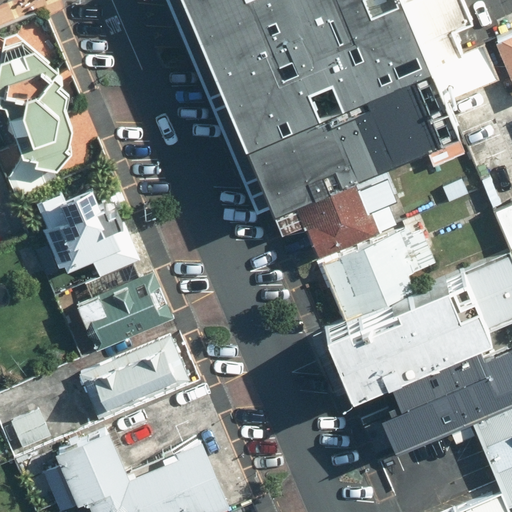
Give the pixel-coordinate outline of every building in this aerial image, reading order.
[(168,0),(256,202),(275,194),(190,0),(168,0)] [(432,52),(410,0),(190,0),(275,194),(448,123),(421,57),(432,52)] [(470,0),(410,0),(432,52),(448,95),(503,73),(470,0)] [(60,59),(18,24),(6,28),(0,56),(0,93),(6,95),(12,118),(17,124),(22,145),(10,169),(18,191),(60,176),(54,160),(71,140),(67,136),(70,134),(74,118),(67,97),(68,82),(59,74),(63,70),(55,64),(60,59)] [(511,26),(496,33),(511,69),(511,26)] [(425,141),(434,163),(466,150),(457,129),(425,141)] [(389,191),(398,186),(386,158),(269,206),(280,234),(309,222),(318,244),(398,212),(389,191)] [(144,253),(105,166),(35,197),(67,267),(96,255),(103,271),(144,253)] [(511,195),(495,203),(511,243),(511,195)] [(345,309),(415,280),(408,263),(435,252),(421,221),(412,225),(410,216),(321,254),(345,309)] [(34,278),(60,265),(49,242),(22,255),(34,278)] [(511,243),(325,324),(351,386),(390,369),(482,330),(511,317),(511,243)] [(176,312),(156,267),(79,296),(98,345),(176,312)] [(192,374),(173,330),(80,370),(99,414),(192,374)] [(511,340),(490,349),(482,330),(390,369),(400,391),(362,406),(375,438),(382,435),(386,444),(475,407),(511,390),(511,340)] [(511,390),(475,407),(506,483),(511,497),(511,390)] [(27,443),(54,432),(42,402),(15,413),(27,443)] [(134,459),(119,419),(61,442),(65,450),(44,458),(63,505),(90,495),(96,511),(196,511),(238,496),(211,429),(134,459)] [(511,511),(511,497),(506,483),(434,511),(511,511)]
